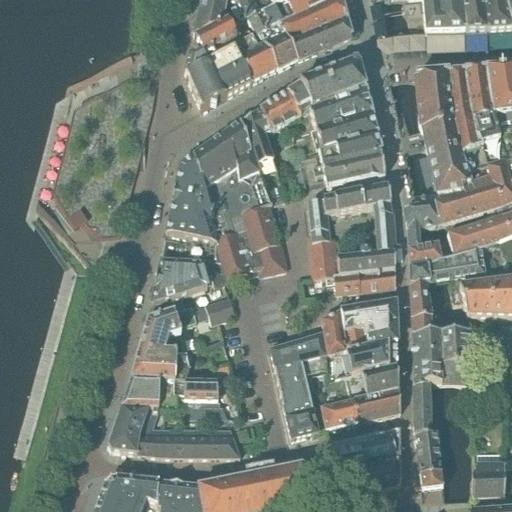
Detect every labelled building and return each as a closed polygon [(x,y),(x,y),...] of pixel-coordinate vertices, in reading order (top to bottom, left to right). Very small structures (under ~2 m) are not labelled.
[(222,26),(226,6),(226,5),(204,0),(200,0),(192,39),(194,40),(222,26)] [(249,0),(245,3),(238,7),(242,14),(246,22),(289,0),(249,0)] [(256,40),(338,0),(337,0),(289,0),(246,22),(256,40)] [(344,21),(338,0),(256,40),(259,46),(269,41),(272,47),(284,41),(286,47),(344,21)] [(464,38),(458,0),(408,0),(408,1),(420,0),(422,0),(424,40),(464,38)] [(458,0),(464,38),(487,37),(481,0),(458,0)] [(481,0),(487,37),(511,35),(511,34),(503,0),(481,0)] [(511,0),(503,0),(511,34),(511,0)] [(226,5),(226,6),(233,19),(242,14),(238,7),(226,5)] [(350,41),(344,21),(286,47),(295,66),(316,57),(322,54),(322,55),(325,54),(324,53),(350,41)] [(222,26),(192,40),(198,49),(203,59),(229,45),(235,41),(231,32),(234,30),(230,22),(226,24),(222,26)] [(262,50),(256,53),(248,35),(235,41),(229,45),(250,89),(275,76),(262,50)] [(269,41),(259,46),(262,50),(275,76),(295,66),(286,47),(284,41),(272,47),(269,41)] [(229,45),(203,59),(225,102),(250,89),(229,45)] [(225,102),(203,59),(198,49),(188,57),(184,74),(187,81),(186,81),(201,116),(225,102)] [(351,69),(299,90),(311,115),(365,94),(359,72),(351,69)] [(511,72),(485,75),(488,107),(492,120),(498,143),(503,164),(505,169),(511,164),(511,72)] [(498,143),(492,120),(488,107),(485,75),(485,74),(465,76),(465,77),(469,124),(470,124),(477,152),(480,152),(484,168),(503,164),(498,143)] [(484,168),(480,152),(477,152),(470,124),(469,124),(465,77),(447,78),(451,124),(453,143),(455,158),(463,174),(484,168)] [(417,98),(419,127),(451,124),(447,78),(416,81),(417,98)] [(73,160),(54,201),(57,205),(68,222),(68,223),(73,231),(74,232),(76,231),(75,229),(80,226),(81,227),(81,228),(85,233),(91,241),(91,242),(100,241),(120,240),(133,190),(138,171),(141,159),(145,143),(152,115),(152,114),(157,84),(153,83),(148,83),(144,84),(143,84),(135,85),(124,86),(121,88),(119,89),(120,91),(92,106),(84,110),(85,122),(77,126),(78,137),(78,148),(78,149),(73,160)] [(299,90),(287,97),(299,122),(309,116),(311,115),(299,90)] [(309,116),(315,136),(371,118),(365,94),(311,115),(309,116)] [(260,113),(268,135),(299,122),(287,97),(260,113)] [(260,113),(240,128),(248,152),(258,182),(276,176),(263,137),(268,135),(260,113)] [(315,136),(320,152),(321,155),(375,138),(371,118),(315,136)] [(464,198),(462,193),(470,189),(468,184),(463,174),(455,158),(453,143),(451,124),(419,127),(420,135),(421,135),(425,149),(428,160),(420,162),(430,201),(431,201),(438,200),(464,198)] [(258,182),(248,152),(240,128),(206,153),(205,152),(193,160),(193,161),(204,199),(209,217),(211,223),(207,224),(214,244),(243,236),(238,216),(267,207),(258,182)] [(379,156),(375,138),(321,155),(320,152),(317,153),(321,169),(379,156)] [(379,156),(321,169),(312,171),(314,180),(323,178),(327,193),(384,180),(379,156)] [(179,173),(174,193),(204,199),(193,161),(181,169),(179,173)] [(438,228),(492,213),(493,213),(511,205),(511,192),(510,187),(505,169),(503,164),(484,168),(463,174),(468,184),(470,189),(462,193),(464,198),(438,200),(431,201),(438,228)] [(330,204),(386,192),(384,180),(327,193),(330,204)] [(330,204),(307,209),(311,243),(311,248),(328,246),(327,241),(325,220),(335,218),(336,220),(373,212),(389,209),(390,209),(386,192),(330,204)] [(171,209),(209,217),(204,199),(174,193),(171,209)] [(417,233),(438,228),(431,201),(430,201),(418,203),(414,214),(404,214),(406,235),(407,253),(419,251),(417,233)] [(494,223),(446,237),(453,263),(480,255),(480,252),(500,245),(510,241),(511,240),(511,205),(493,213),(492,213),(494,223)] [(269,211),(267,207),(238,216),(243,236),(214,244),(215,250),(214,249),(216,254),(163,245),(160,261),(205,266),(205,267),(213,291),(226,286),(227,289),(249,282),(248,280),(241,257),(251,254),(252,257),(255,256),(267,253),(279,250),(278,248),(268,211),(269,211)] [(215,250),(214,244),(207,224),(211,223),(209,217),(171,209),(165,239),(214,249),(215,250)] [(389,209),(373,212),(375,223),(374,223),(376,253),(393,253),(391,220),(389,221),(389,209)] [(500,245),(504,256),(511,253),(511,247),(510,241),(500,245)] [(309,261),(335,257),(334,245),(328,246),(311,248),(308,248),(309,261)] [(280,248),(278,248),(279,250),(267,253),(273,278),(285,275),(280,248)] [(419,251),(407,253),(409,275),(422,273),(422,272),(423,272),(439,267),(442,266),(438,248),(420,253),(419,251)] [(393,253),(376,253),(370,254),(369,252),(368,251),(367,250),(366,250),(364,249),(363,249),(362,249),(360,250),(360,251),(359,251),(358,252),(358,253),(358,254),(358,255),(358,256),(358,257),(359,258),(359,259),(360,260),(362,261),(336,263),(336,268),(338,280),(362,277),(394,274),(393,258),(393,253)] [(267,253),(255,256),(259,277),(258,278),(259,281),(273,278),(267,253)] [(259,277),(255,256),(252,257),(251,254),(241,257),(248,280),(258,278),(259,277)] [(422,273),(409,275),(410,288),(425,286),(425,287),(461,281),(484,277),(480,255),(453,263),(442,266),(439,267),(423,272),(422,272),(422,273)] [(336,268),(336,263),(335,257),(309,261),(311,272),(336,268)] [(205,266),(160,261),(159,267),(156,280),(155,280),(152,296),(149,310),(150,311),(148,324),(183,314),(179,302),(205,293),(198,269),(205,267),(205,266)] [(332,281),(338,280),(336,268),(311,272),(312,284),(332,281)] [(395,293),(394,274),(362,277),(365,297),(395,293)] [(334,301),(365,297),(362,277),(338,280),(332,281),(334,301)] [(460,302),(465,318),(465,320),(511,322),(511,284),(458,291),(460,302)] [(432,320),(426,288),(425,287),(425,286),(410,288),(411,338),(431,335),(430,321),(432,320)] [(229,303),(228,303),(205,310),(210,329),(234,322),(229,303)] [(365,352),(395,346),(394,308),(339,317),(342,337),(362,333),(365,352)] [(147,325),(138,357),(176,359),(185,357),(177,332),(195,327),(190,312),(183,314),(148,324),(147,325)] [(365,352),(362,333),(342,337),(339,317),(320,326),(322,339),(326,362),(349,358),(348,356),(365,352)] [(470,366),(470,365),(469,333),(431,335),(411,338),(412,349),(419,352),(420,367),(470,366)] [(322,339),(269,355),(290,444),(317,438),(304,381),(326,376),(326,362),(322,339)] [(326,362),(326,376),(326,387),(396,371),(395,346),(365,352),(348,356),(349,358),(326,362)] [(492,352),(492,361),(505,360),(504,352),(492,352)] [(183,385),(188,371),(185,357),(176,359),(138,357),(130,384),(171,385),(183,385)] [(492,361),(492,364),(493,369),(505,368),(505,360),(492,361)] [(414,389),(429,387),(471,388),(470,366),(420,367),(414,371),(414,389)] [(352,406),(397,396),(396,371),(326,387),(328,394),(336,392),(346,390),(350,406),(352,406)] [(176,414),(176,402),(182,402),(183,385),(171,385),(130,384),(120,412),(156,414),(176,414)] [(215,386),(183,385),(182,402),(182,410),(215,411),(215,406),(216,406),(215,386)] [(431,418),(429,387),(414,389),(412,390),(413,417),(431,418)] [(346,390),(336,392),(340,408),(319,413),(324,436),(357,428),(352,406),(350,406),(346,390)] [(357,428),(399,419),(397,396),(352,406),(357,428)] [(180,410),(180,422),(226,424),(222,413),(222,412),(215,411),(182,410),(180,410)] [(120,412),(112,436),(139,442),(140,432),(152,434),(158,418),(156,418),(156,414),(120,412)] [(414,439),(419,474),(441,472),(437,435),(431,435),(431,418),(413,417),(414,439)] [(164,434),(152,434),(140,432),(139,442),(136,459),(159,462),(164,462),(164,434)] [(181,434),(164,434),(164,462),(172,463),(181,463),(181,434)] [(181,463),(197,463),(197,434),(181,434),(181,463)] [(213,434),(197,434),(197,463),(213,463),(213,434)] [(213,463),(239,463),(229,434),(213,434),(213,463)] [(331,456),(335,475),(343,506),(399,493),(399,436),(399,435),(398,435),(398,434),(396,434),(383,437),(330,450),(329,450),(329,451),(329,452),(331,456)] [(107,451),(110,456),(136,459),(139,442),(112,436),(107,451)] [(324,511),(343,506),(335,475),(331,456),(315,464),(301,470),(302,473),(314,478),(317,476),(319,477),(316,481),(321,497),(325,497),(324,501),(323,500),(324,511)] [(213,489),(204,490),(197,492),(200,511),(310,511),(320,500),(323,500),(324,501),(325,497),(321,497),(316,481),(319,477),(317,476),(314,478),(302,473),(301,470),(298,471),(298,472),(213,489)] [(472,480),(470,480),(470,503),(471,503),(503,502),(504,496),(504,471),(475,472),(474,472),(474,480),(472,480)] [(419,474),(421,492),(443,490),(441,472),(419,474)] [(97,507),(111,511),(143,511),(145,509),(153,511),(155,511),(156,505),(157,488),(115,483),(104,490),(97,507)] [(156,505),(155,511),(182,511),(184,491),(157,488),(156,505)] [(200,511),(197,492),(184,491),(182,511),(200,511)] [(310,511),(398,511),(399,493),(343,506),(324,511),(323,500),(320,500),(310,511)]
